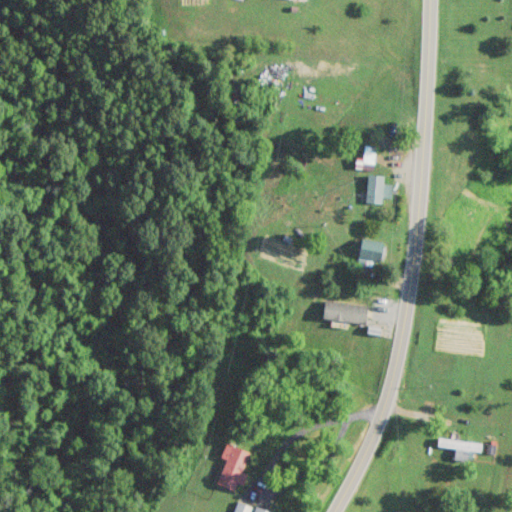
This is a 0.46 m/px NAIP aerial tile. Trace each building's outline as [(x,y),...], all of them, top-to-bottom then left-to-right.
[(362,162),(372,162),(373,146),(363,145),(362,162)] [(382,196),(390,196),(390,184),(382,184),(383,175),(367,174),(366,202),(381,203),(382,196)] [(382,241),(358,241),(358,265),(382,265),(382,241)] [(330,308),(364,311),(365,301),(331,298),(330,308)] [(454,459),(466,461),(468,450),(480,451),(481,442),(437,438),(436,446),(455,448),(454,459)] [(224,459),(215,484),(234,491),(237,483),(238,484),(251,452),(225,442),(219,457),(224,459)] [(270,511),(252,507),(235,502),(232,511),(270,511)]
